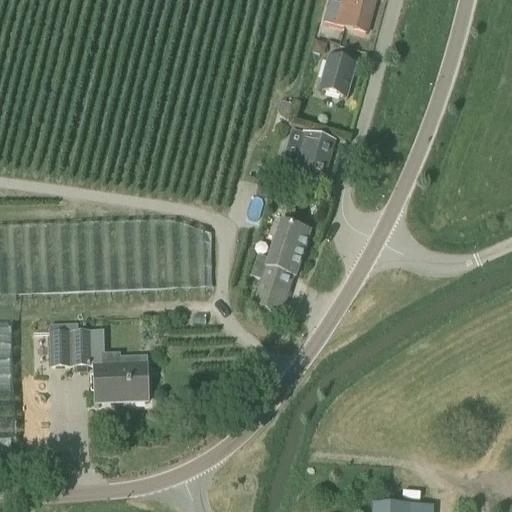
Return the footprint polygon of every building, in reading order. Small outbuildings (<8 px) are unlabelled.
[(342,0),(341,6),(331,3),(328,2),(323,24),(366,36),(375,0),(342,0)] [(327,46),(313,43),(310,56),(323,59),(327,46)] [(346,101),(355,67),(328,60),(318,93),(346,101)] [(293,107),(282,105),(279,122),(290,125),(293,107)] [(292,176),(322,185),(334,144),(303,137),(292,176)] [(267,188),(259,186),(256,199),(264,201),(267,188)] [(252,280),(253,280),(261,283),(252,308),(281,317),(293,280),(294,280),(309,235),(280,225),(268,262),(259,259),(252,280)] [(50,337),(49,337),(50,370),(51,370),(72,369),(89,369),(88,336),(71,336),(50,337)] [(102,367),(93,368),(94,406),(146,405),(145,361),(119,362),(119,359),(102,359),(102,367)]
